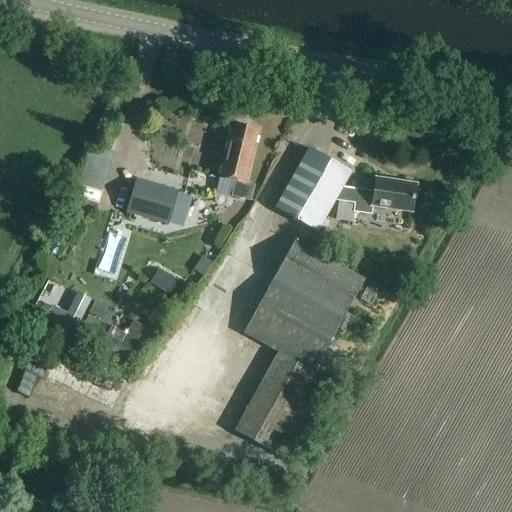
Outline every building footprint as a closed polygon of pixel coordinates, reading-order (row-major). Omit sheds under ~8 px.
[(251,202),(254,186),(244,184),(257,131),(233,126),(221,178),(235,182),(232,197),(251,202)] [(371,195),(340,191),(349,175),(307,151),(273,210),(315,234),(335,199),(338,200),(335,218),(351,221),(352,212),(372,215),(373,209),(410,215),(413,187),(373,181),(371,195)] [(136,178),(126,209),(166,220),(175,189),(136,178)] [(79,223),(88,231),(101,214),(92,207),(79,223)] [(289,456),(329,384),(312,374),(365,279),(295,240),(244,334),(276,352),(234,426),(289,456)] [(185,286),(157,270),(149,284),(177,300),(185,286)] [(360,300),(371,306),(377,295),(366,289),(360,300)] [(116,354),(126,360),(145,327),(133,321),(120,344),(105,335),(100,343),(117,352),(116,354)]
